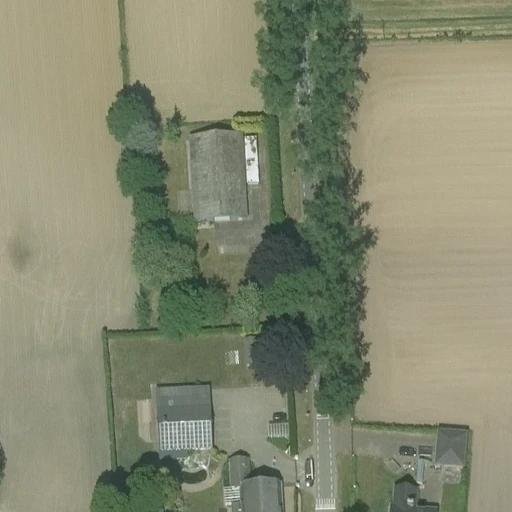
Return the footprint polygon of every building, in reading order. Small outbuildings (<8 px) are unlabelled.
[(189,141),(194,225),(246,222),(241,138),(189,141)] [(244,343),(246,370),(264,369),(263,342),(244,343)] [(210,390),(155,393),(159,460),(181,459),(181,455),(213,453),(210,390)] [(468,435),(437,433),(434,470),(465,472),(468,435)] [(281,511),(280,488),(250,489),(249,462),(229,463),(231,493),(240,493),(241,508),(231,508),(230,511),(281,511)] [(422,487),(424,464),(418,464),(416,486),(422,487)] [(391,511),(417,511),(419,495),(396,493),(394,511),(392,511),(391,511)]
